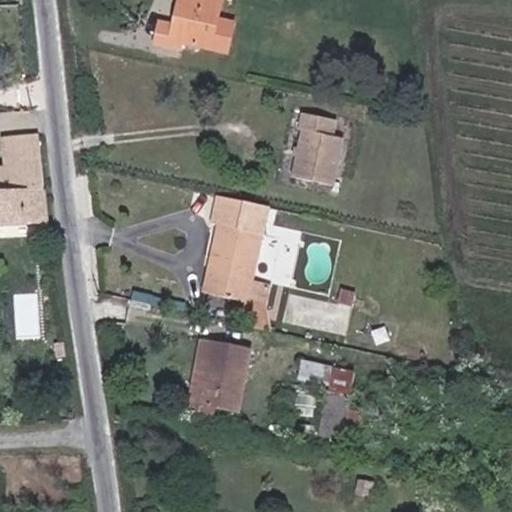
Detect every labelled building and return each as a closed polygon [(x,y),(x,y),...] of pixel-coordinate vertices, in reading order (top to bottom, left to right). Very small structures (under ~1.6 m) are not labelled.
[(177,0),(175,13),(177,13),(174,26),(159,23),(154,45),(181,52),(184,45),(228,56),(234,24),(220,20),(224,0),(177,0)] [(342,0),(341,4),(374,10),(375,0),(342,0)] [(338,123),(304,116),(301,131),(304,132),(294,179),(334,187),(344,142),(334,140),(338,123)] [(0,226),(29,225),(49,225),(39,135),(2,138),(6,169),(0,169),(0,226)] [(249,305),(267,309),(279,256),(261,251),(265,235),(262,235),(268,210),(219,198),(213,226),(218,227),(203,294),(249,305)] [(18,290),(17,334),(38,335),(39,291),(18,290)] [(274,334),(267,309),(249,305),(245,328),(274,334)] [(197,406),(208,343),(199,341),(187,405),(197,406)] [(252,351),(208,343),(197,406),(187,405),(186,414),(211,419),(213,409),(241,414),(252,351)] [(343,436),(356,375),(356,373),(303,363),(300,381),(330,387),(319,437),(337,441),(337,440),(342,441),(343,436)] [(373,378),(356,375),(343,436),(361,439),(373,378)]
